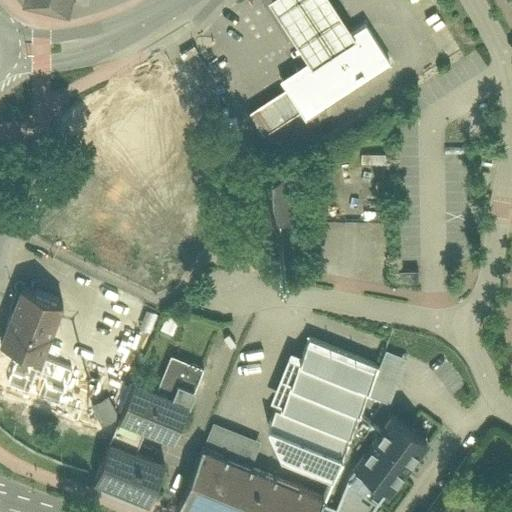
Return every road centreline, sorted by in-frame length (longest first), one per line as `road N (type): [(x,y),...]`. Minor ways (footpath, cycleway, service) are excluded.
road 1 (residential): [(511,136),(487,273),(460,321),(480,376),(511,411)]
road 2 (secondary): [(180,0),(95,44),(5,52)]
